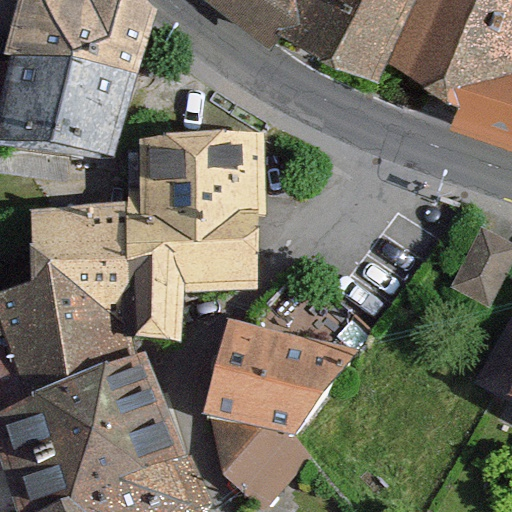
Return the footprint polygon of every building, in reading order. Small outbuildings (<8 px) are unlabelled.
[(14,0),(0,71),(0,145),(109,153),(144,31),(109,0),(14,0)] [(245,0),(368,85),(388,56),(407,0),(245,0)] [(511,0),(407,0),(388,56),(444,78),(434,116),(511,146),(511,0)] [(262,132),(134,139),(136,205),(32,206),(17,256),(23,286),(0,295),(0,497),(5,511),(205,511),(212,502),(136,346),(177,346),(176,290),(255,290),(262,132)] [(452,284),(491,308),(511,272),(511,241),(487,227),(452,284)] [(359,362),(226,335),(205,431),(300,448),(321,417),(359,362)] [(511,341),(487,390),(511,402),(511,341)]
